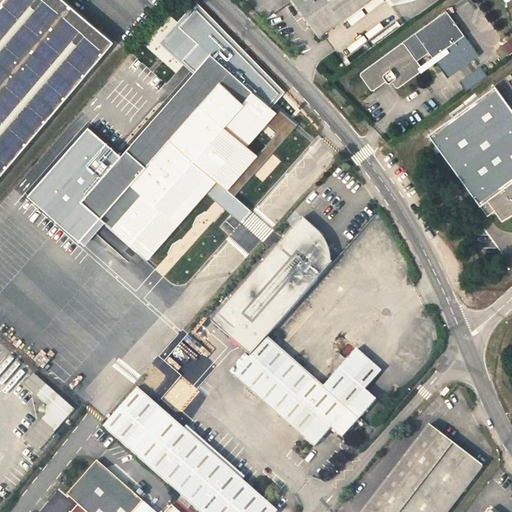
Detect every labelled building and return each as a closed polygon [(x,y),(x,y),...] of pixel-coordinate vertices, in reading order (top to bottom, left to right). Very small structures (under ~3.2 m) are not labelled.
[(0,176),(114,42),(64,0),(15,0),(0,17),(0,176)] [(0,0),(0,17),(15,0),(0,0)] [(300,0),(326,34),(372,0),(300,0)] [(405,85),(434,63),(429,55),(439,48),(445,54),(471,33),(453,8),(415,38),(387,60),(384,57),(367,70),(367,73),(378,88),(380,88),(393,79),(395,80),(397,81),(400,78),(405,85)] [(448,59),(445,54),(439,48),(429,55),(434,63),(437,66),(448,59)] [(236,114),(255,93),(211,54),(75,208),(95,225),(101,218),(117,232),(138,207),(127,198),(146,175),(135,166),(164,132),(174,140),(213,95),(236,114)] [(466,90),(487,77),(482,68),(460,80),(466,90)] [(511,95),(503,83),(435,131),(495,211),(500,207),(509,219),(511,216),(511,95)] [(174,140),(164,132),(135,166),(146,175),(127,198),(138,207),(117,232),(146,258),(167,235),(167,236),(205,193),(241,223),(251,211),(226,188),(256,154),(246,145),(276,112),(255,93),(236,114),(213,95),(174,140)] [(269,337),(333,264),(317,250),(319,248),(320,246),(321,243),(321,241),(321,239),(321,236),(320,234),(319,233),(303,219),(212,321),(232,338),(248,319),(269,337)] [(0,329),(27,351),(99,351),(99,319),(90,319),(90,313),(88,311),(95,309),(90,292),(113,285),(82,285),(82,277),(65,263),(65,235),(73,226),(65,220),(46,233),(45,231),(30,250),(31,253),(0,262),(8,262),(8,271),(10,271),(10,276),(0,276),(0,329)] [(248,319),(232,338),(252,356),(268,338),(269,337),(248,319)] [(252,356),(234,375),(315,447),(331,428),(342,437),(359,419),(323,387),(277,346),(270,341),(268,338),(252,356)] [(179,349),(171,358),(177,364),(186,372),(202,355),(201,355),(192,347),(192,346),(186,341),(179,349)] [(334,376),(327,384),(323,387),(359,419),(376,400),(364,390),(381,371),(356,350),(334,376)] [(338,370),(347,360),(338,352),(329,363),(338,370)] [(213,365),(202,355),(186,372),(180,380),(173,387),(163,399),(174,409),(179,403),(174,398),(184,387),(189,391),(198,382),(192,377),(202,366),(207,371),(213,365)] [(168,361),(164,366),(170,371),(177,364),(171,358),(168,361)] [(164,366),(157,374),(163,379),(164,378),(173,387),(180,380),(170,371),(164,366)] [(36,395),(46,384),(33,373),(23,384),(36,395)] [(75,410),(46,384),(36,395),(48,406),(46,407),(45,413),(46,415),(42,420),(55,432),(75,410)] [(174,419),(159,406),(137,387),(103,426),(199,511),(276,511),(277,511),(258,494),(174,419)] [(446,388),(440,395),(444,397),(449,391),(446,388)] [(55,432),(42,420),(24,439),(38,451),(55,432)] [(372,424),(366,432),(369,435),(376,427),(372,424)] [(448,511),(483,467),(429,426),(362,511),(448,511)] [(136,511),(145,502),(98,462),(68,496),(80,506),(74,511),(136,511)] [(152,511),(153,510),(145,502),(136,511),(152,511)]
